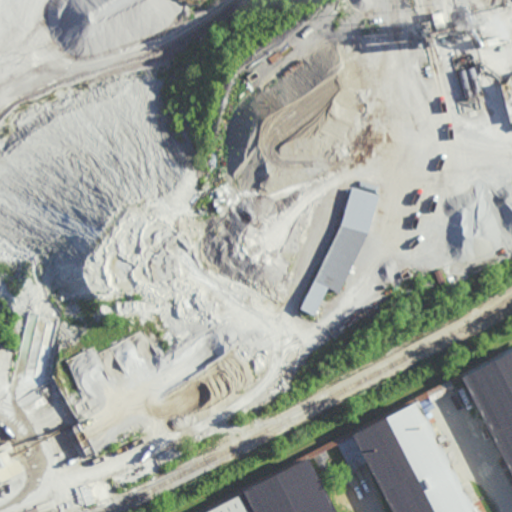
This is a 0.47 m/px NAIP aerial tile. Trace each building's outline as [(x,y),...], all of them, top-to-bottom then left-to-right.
[(393,52),(367,47),(369,33),(396,39),(393,52)] [(367,69),(366,64),(391,58),(392,63),(367,69)] [(380,79),(377,68),(394,64),(397,75),(380,79)] [(351,92),(336,91),(336,73),(351,73),(351,92)] [(367,103),(354,102),(354,89),(367,89),(367,103)] [(348,185),(338,184),(347,103),(357,105),(348,185)] [(340,292),(329,287),(315,315),(301,308),(343,222),(353,185),(381,193),(369,233),(340,292)] [(511,474),(510,471),(502,475),(484,440),(493,435),(462,374),(511,348),(511,474)] [(474,504),(479,501),(484,511),(394,511),(368,461),(352,470),(338,444),(421,401),(474,504)] [(0,484),(0,446),(10,441),(25,471),(0,484)] [(208,511),(326,451),(329,457),(326,459),(332,472),(319,478),(336,511),(208,511)]
